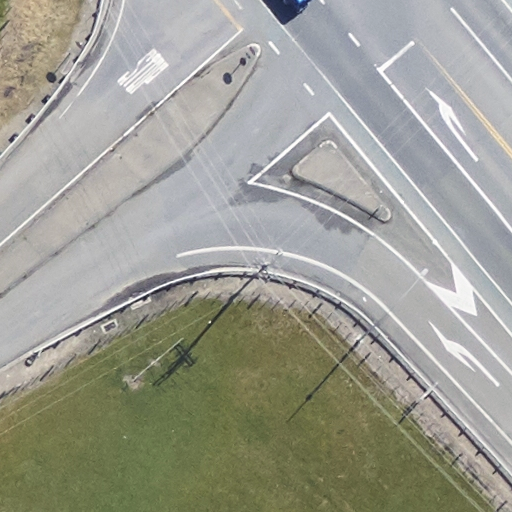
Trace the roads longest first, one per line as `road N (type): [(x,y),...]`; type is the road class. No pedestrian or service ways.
road 1 (trunk): [(31,215),(162,198),(267,216),(345,258),(511,410)]
road 2 (unclassified): [(292,0),(31,215)]
road 3 (trunk): [(384,0),(511,152)]
